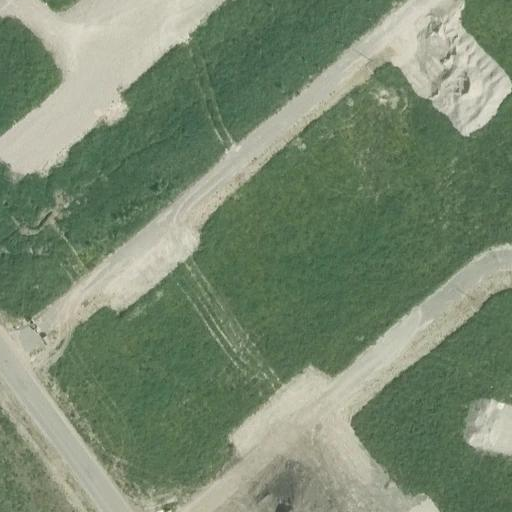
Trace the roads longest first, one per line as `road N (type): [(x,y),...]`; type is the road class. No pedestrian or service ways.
road 1 (residential): [(476,211),(101,485)]
road 2 (residential): [(101,485),(0,350)]
